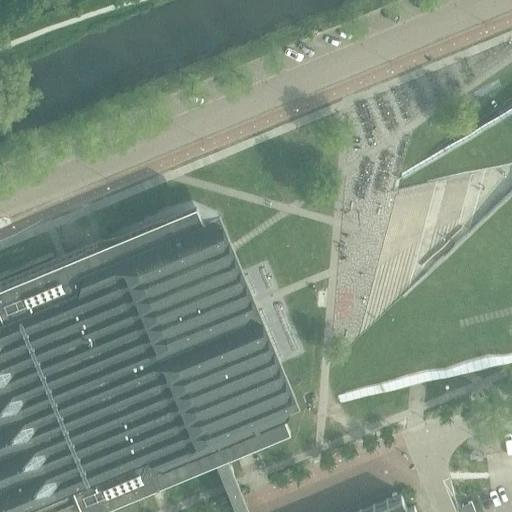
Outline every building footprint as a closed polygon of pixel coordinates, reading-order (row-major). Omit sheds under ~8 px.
[(393,187),(391,195),(511,163),(511,191),(351,345),(343,377),(337,398),(425,372),(455,363),(511,346),(511,104),(395,180),(393,187)] [(219,206),(203,213),(197,197),(0,278),(0,511),(27,511),(41,507),(43,511),(72,511),(216,452),(225,449),(250,438),(290,422),(284,406),(299,400),(260,304),(236,248),(219,206)] [(225,449),(216,452),(231,488),(239,507),(241,511),(251,511),(248,503),(240,485),(225,449)] [(415,511),(413,505),(407,508),(401,493),(354,511),(415,511)] [(475,511),(471,501),(462,505),(464,511),(475,511)]
